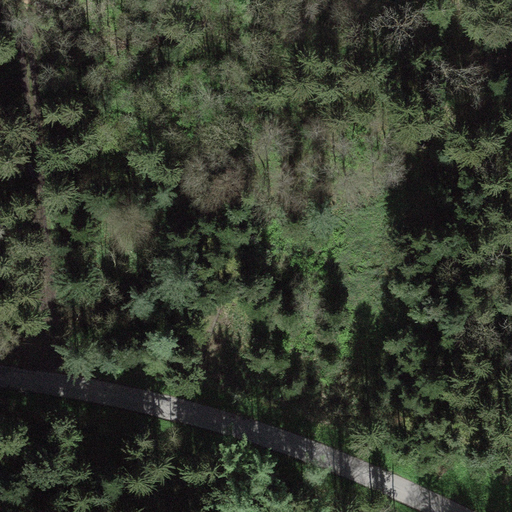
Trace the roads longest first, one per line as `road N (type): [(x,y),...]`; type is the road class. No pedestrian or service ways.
road 1 (tertiary): [(449,511),(248,428),(0,375)]
road 2 (track): [(29,379),(19,0)]
